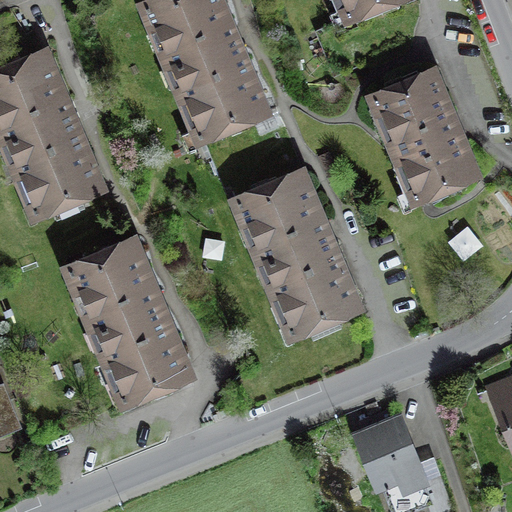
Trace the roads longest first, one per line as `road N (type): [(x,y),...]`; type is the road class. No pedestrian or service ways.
road 1 (residential): [(404,365),(39,511)]
road 2 (residential): [(404,365),(460,511)]
road 3 (residential): [(511,311),(483,334),(404,365)]
